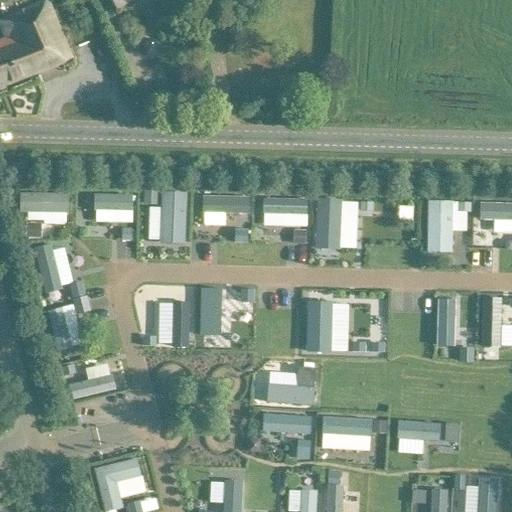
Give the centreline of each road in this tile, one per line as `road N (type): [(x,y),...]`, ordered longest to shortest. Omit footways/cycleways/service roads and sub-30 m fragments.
road 1 (tertiary): [(511,144),(0,130)]
road 2 (unclassified): [(50,511),(0,313)]
